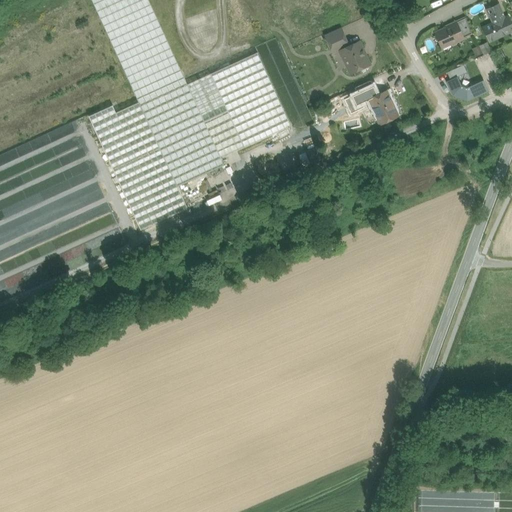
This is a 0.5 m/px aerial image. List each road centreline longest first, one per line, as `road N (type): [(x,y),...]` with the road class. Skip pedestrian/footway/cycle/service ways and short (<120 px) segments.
road 1 (track): [(453,108),(0,312)]
road 2 (secondary): [(511,142),(373,511)]
road 3 (track): [(228,0),(222,49),(205,59),(183,34),(185,0)]
road 4 (residential): [(407,47),(453,108),(511,98)]
